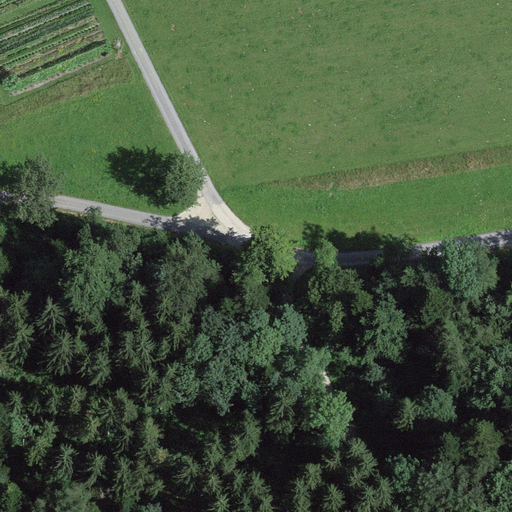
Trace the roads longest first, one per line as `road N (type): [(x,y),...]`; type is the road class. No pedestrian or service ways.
road 1 (track): [(405,511),(373,474),(239,243)]
road 2 (track): [(511,237),(330,266),(239,243)]
road 3 (track): [(239,243),(115,0)]
road 4 (track): [(0,201),(239,243)]
